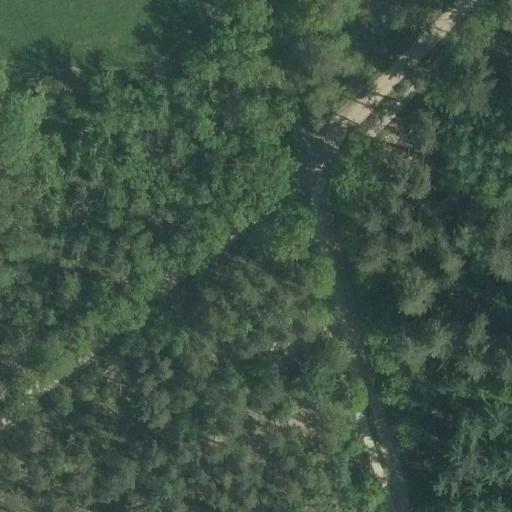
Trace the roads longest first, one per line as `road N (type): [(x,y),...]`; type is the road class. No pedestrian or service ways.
road 1 (track): [(0,421),(312,168)]
road 2 (track): [(312,168),(402,511)]
road 3 (track): [(467,0),(312,168)]
road 4 (track): [(312,168),(264,0)]
